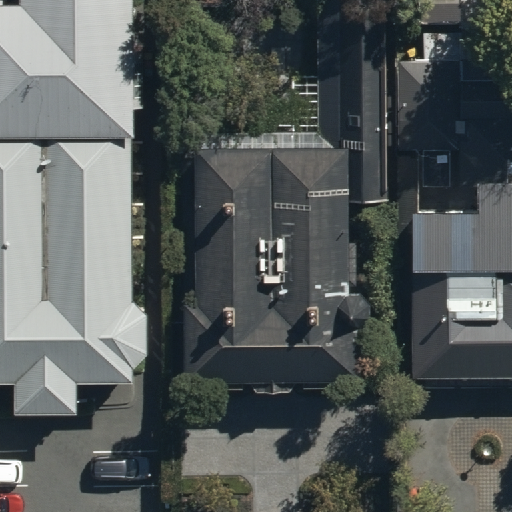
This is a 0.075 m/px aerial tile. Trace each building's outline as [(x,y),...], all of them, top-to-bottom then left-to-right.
[(0,0),(0,131),(137,131),(136,0),(0,0)] [(190,133),(192,377),(361,376),(360,202),(385,202),(383,0),(311,0),(313,132),(190,133)] [(423,0),(424,27),(492,26),(491,0),(423,0)] [(457,57),(402,58),(403,144),(457,144),(457,57)] [(137,131),(0,131),(0,377),(20,377),(18,407),(82,406),(80,376),(136,375),(138,362),(152,350),(152,305),(136,292),(137,131)] [(416,372),(511,371),(511,168),(489,168),(489,204),(416,203),(416,372)]
